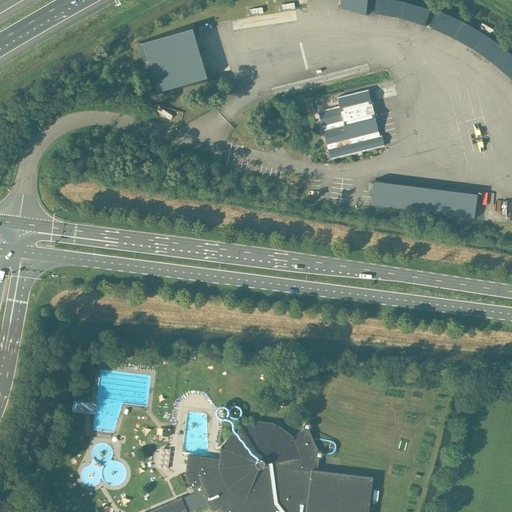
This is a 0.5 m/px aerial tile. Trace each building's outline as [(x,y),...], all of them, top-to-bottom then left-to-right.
[(368,15),(369,0),(338,0),(338,8),(341,8),(358,9),(358,13),(368,15)] [(511,56),(505,50),(497,44),(485,35),(467,25),(462,22),(437,12),(401,2),(391,0),(375,0),(374,13),(398,18),(428,29),(451,38),(472,50),(490,64),(509,79),(511,82),(511,56)] [(209,80),(194,29),(141,44),(156,94),(209,80)] [(318,112),(330,159),(384,146),(382,135),(379,136),(368,90),(336,97),(339,106),(318,112)] [(446,187),(443,216),(474,220),(477,191),(446,187)] [(235,392),(260,393),(261,379),(235,378),(235,392)] [(367,511),(372,477),(317,471),(319,458),(320,458),(321,457),(322,456),(322,455),(322,454),(322,453),(321,453),(321,452),(320,451),(319,451),(318,451),(317,451),(310,428),(310,427),(311,427),(311,426),(311,425),(310,424),(309,423),(308,422),(307,422),(306,422),(305,423),(304,423),(304,424),(303,424),(303,425),(303,426),(303,427),(303,428),(304,429),(293,437),(291,435),(278,425),(276,424),(272,423),(254,421),(236,428),(234,430),(231,432),(220,447),(219,459),(187,455),(185,473),(191,489),(200,485),(208,504),(218,511),(216,511),(367,511)] [(198,499),(182,506),(185,511),(187,511),(201,507),(198,499)] [(174,511),(170,503),(149,511),(174,511)]
